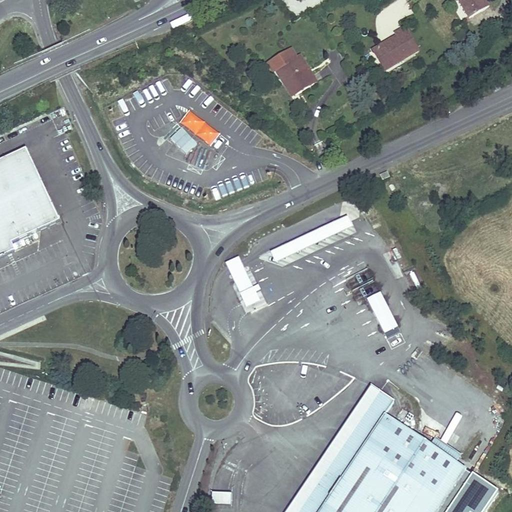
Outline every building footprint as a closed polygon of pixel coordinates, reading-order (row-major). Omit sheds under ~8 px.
[(457,0),(469,19),(489,7),(485,0),(482,2),(480,0),(457,0)] [(373,51),(379,61),(382,59),(387,67),(402,58),(404,60),(419,51),(404,28),(395,34),(397,37),(373,51)] [(288,80),(297,95),(316,83),(300,56),(296,58),(291,50),(267,64),(273,73),(276,71),(283,83),(288,80)] [(379,61),(385,71),(404,60),(402,58),(387,67),(382,59),(379,61)] [(283,83),(292,98),(297,95),(288,80),(283,83)] [(213,147),(221,133),(186,113),(178,127),(213,147)] [(177,125),(166,137),(186,156),(197,145),(177,125)] [(0,259),(15,252),(11,245),(59,222),(26,150),(0,161),(0,259)] [(380,176),(382,181),(389,177),(387,172),(380,176)] [(270,253),(276,264),(353,228),(347,217),(270,253)] [(227,267),(240,295),(253,288),(239,258),(225,264),(227,267)] [(240,295),(246,309),(260,303),(253,288),(240,295)] [(368,301),(384,334),(398,328),(380,293),(367,300),(368,301)] [(384,334),(387,339),(400,333),(398,328),(384,334)] [(286,511),(319,511),(384,416),(385,416),(394,402),(371,386),(346,423),(286,511)] [(319,511),(437,511),(466,470),(456,464),(430,446),(414,436),(385,416),(384,416),(319,511)] [(434,440),(430,446),(456,464),(461,456),(435,438),(434,440)] [(4,451),(2,457),(20,462),(22,456),(4,451)] [(212,494),(211,506),(231,506),(231,494),(212,494)]
